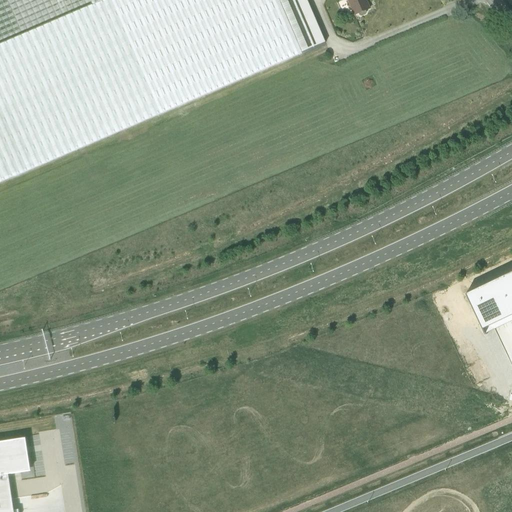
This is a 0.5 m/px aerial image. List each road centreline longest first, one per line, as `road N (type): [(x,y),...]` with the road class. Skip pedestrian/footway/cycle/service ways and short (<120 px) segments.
road 1 (primary): [(511,153),(302,257),(0,355)]
road 2 (primary): [(0,387),(164,342),(310,289),(511,194)]
road 3 (unclassified): [(328,511),(511,435)]
